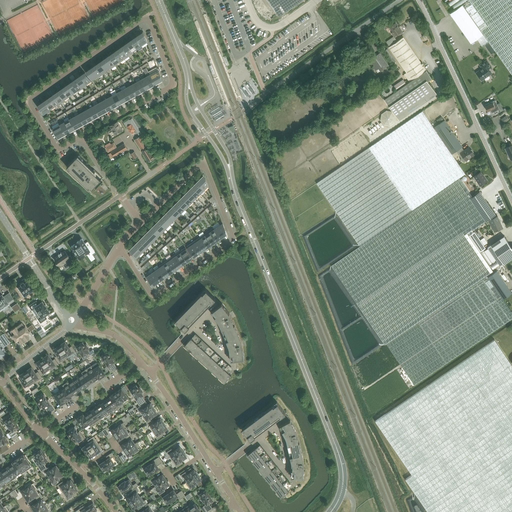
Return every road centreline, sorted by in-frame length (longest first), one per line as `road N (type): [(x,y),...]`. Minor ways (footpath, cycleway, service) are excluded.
road 1 (secondary): [(331,511),(341,494),(341,462),(231,178)]
road 2 (residential): [(141,222),(202,164),(235,240),(154,297),(121,247)]
road 3 (residential): [(175,85),(147,16),(29,100),(59,149),(81,137)]
road 4 (unclassified): [(511,196),(418,0)]
road 5 (unclassified): [(299,70),(401,0)]
